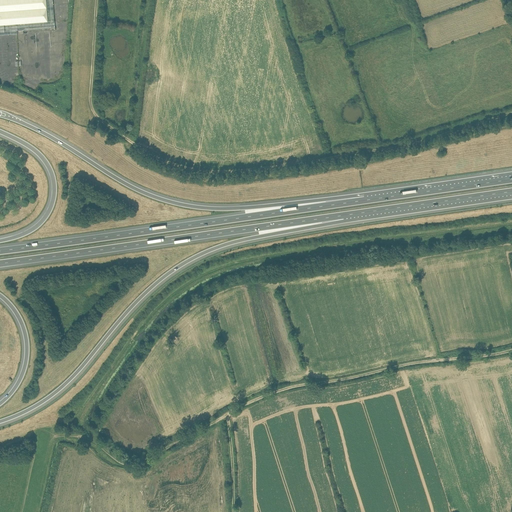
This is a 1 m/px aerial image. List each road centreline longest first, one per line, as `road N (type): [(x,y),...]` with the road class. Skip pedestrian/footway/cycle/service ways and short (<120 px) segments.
road 1 (track): [(97,0),(93,111),(173,164),(226,171),(396,147),(511,112)]
road 2 (motorway): [(0,422),(51,396),(142,296),(186,262),(224,244),(343,216)]
road 3 (motorway): [(365,200),(178,203),(0,114)]
road 4 (motorway): [(365,200),(0,250)]
road 5 (motorway): [(0,262),(343,216)]
road 6 (track): [(511,349),(294,386),(226,414)]
road 7 (track): [(55,436),(87,437),(128,465),(226,414)]
road 8 (motorway): [(343,216),(511,191)]
road 9 (motorway): [(0,131),(42,156),(55,190),(40,224),(0,241)]
road 10 (motorway): [(511,179),(365,200)]
road 11 (motorway): [(0,296),(18,316),(27,351),(19,381),(0,403)]
